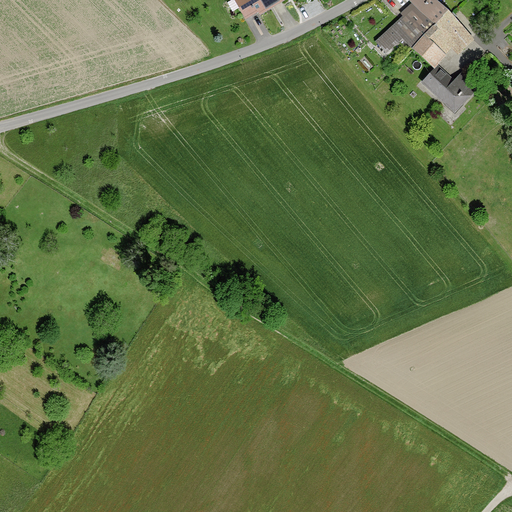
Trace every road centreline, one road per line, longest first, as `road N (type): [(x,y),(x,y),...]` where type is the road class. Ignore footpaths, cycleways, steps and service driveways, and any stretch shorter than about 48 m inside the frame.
road 1 (track): [(0,147),(511,480)]
road 2 (unclassified): [(0,126),(253,50),(357,0)]
